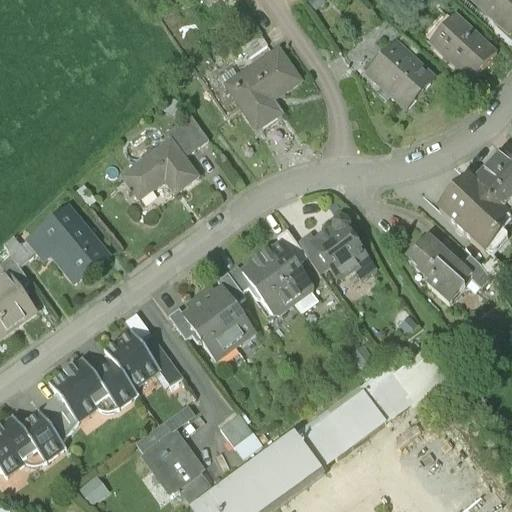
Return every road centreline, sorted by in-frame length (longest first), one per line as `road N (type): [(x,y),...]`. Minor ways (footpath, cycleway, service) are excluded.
road 1 (residential): [(0,387),(248,209),(315,179),(348,175)]
road 2 (residential): [(511,439),(390,266),(348,175)]
road 3 (residential): [(348,175),(333,100),(268,0)]
road 4 (residential): [(348,175),(409,169),(456,150),(511,102)]
